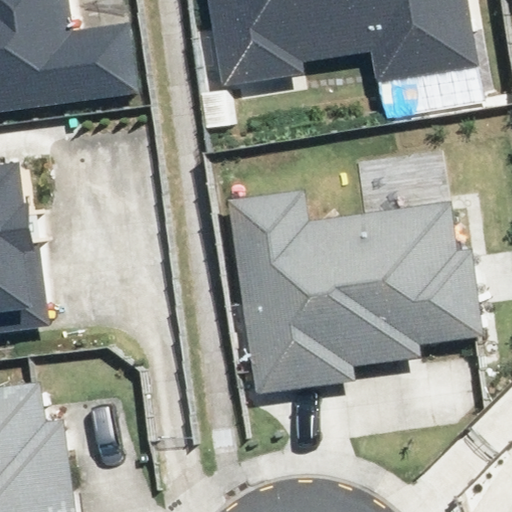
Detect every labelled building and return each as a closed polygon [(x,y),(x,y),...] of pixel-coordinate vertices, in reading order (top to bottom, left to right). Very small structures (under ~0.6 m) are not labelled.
[(0,0),(0,95),(148,76),(141,17),(88,24),(84,0),(0,0)] [(323,74),(321,64),(392,53),(395,75),(490,63),(482,0),(229,0),(238,83),(323,74)] [(0,159),(0,308),(68,303),(56,155),(0,159)] [(471,199),(363,211),(359,181),(262,191),(284,387),(379,377),(376,355),(487,343),(471,199)] [(68,382),(0,387),(0,511),(91,511),(83,413),(70,414),(68,382)]
